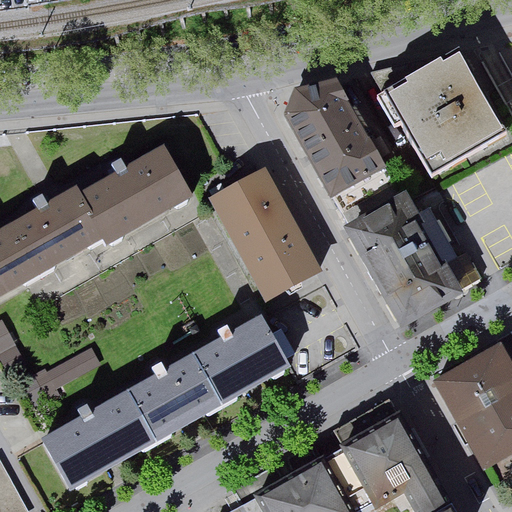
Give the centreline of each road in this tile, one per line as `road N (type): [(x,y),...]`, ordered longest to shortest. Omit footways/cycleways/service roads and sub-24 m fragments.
road 1 (residential): [(242,81),(395,366)]
road 2 (residential): [(395,366),(139,511)]
road 3 (residential): [(242,81),(511,8)]
road 4 (residential): [(0,105),(242,81)]
road 5 (residential): [(395,366),(479,511)]
road 6 (residential): [(511,299),(395,366)]
